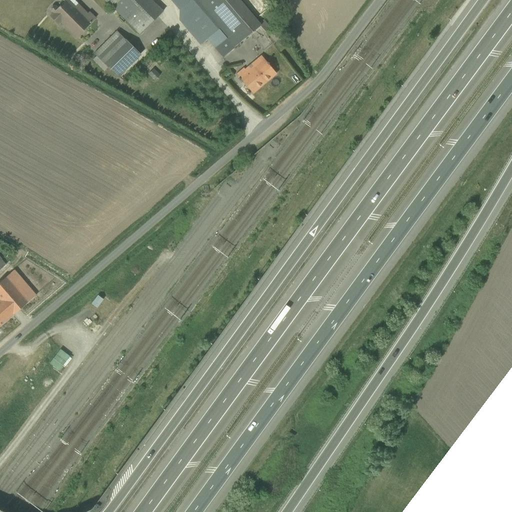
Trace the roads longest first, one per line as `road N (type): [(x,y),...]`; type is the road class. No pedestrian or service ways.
road 1 (motorway): [(482,0),(105,511)]
road 2 (motorway): [(511,13),(144,511)]
road 3 (motorway): [(195,511),(511,82)]
road 4 (unclassified): [(379,0),(313,87),(0,354)]
road 5 (motorway): [(284,511),(511,166)]
road 6 (unknown): [(259,133),(160,0)]
